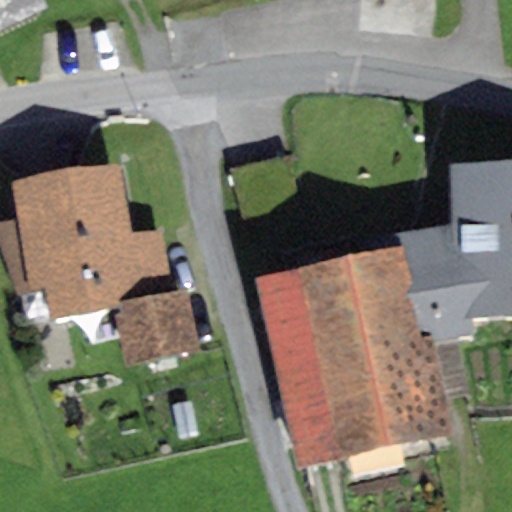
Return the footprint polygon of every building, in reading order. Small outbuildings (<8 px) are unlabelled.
[(37,0),(0,0),(0,23),(40,5),(37,0)] [(288,154),(229,169),(244,227),(303,213),(288,154)] [(472,317),(511,315),(511,161),(450,162),(452,220),(358,238),(363,255),(401,247),(420,336),(431,334),(433,341),(474,333),(472,317)] [(120,162),(14,182),(21,221),(0,224),(0,247),(16,296),(30,294),(29,289),(46,286),(52,317),(115,306),(126,364),(198,350),(185,287),(172,290),(160,227),(133,230),(120,162)] [(401,247),(363,255),(257,277),(297,465),(452,432),(433,341),(431,334),(420,336),(401,247)]
